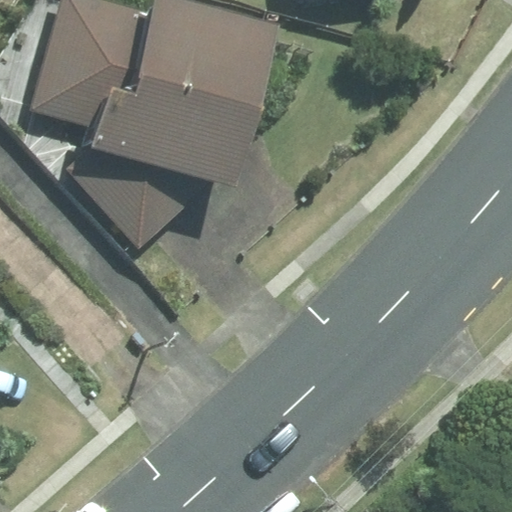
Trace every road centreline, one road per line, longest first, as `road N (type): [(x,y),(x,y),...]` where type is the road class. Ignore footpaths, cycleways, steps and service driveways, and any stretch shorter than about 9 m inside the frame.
road 1 (secondary): [(169,511),(351,349),(511,173)]
road 2 (unknown): [(247,442),(0,164)]
